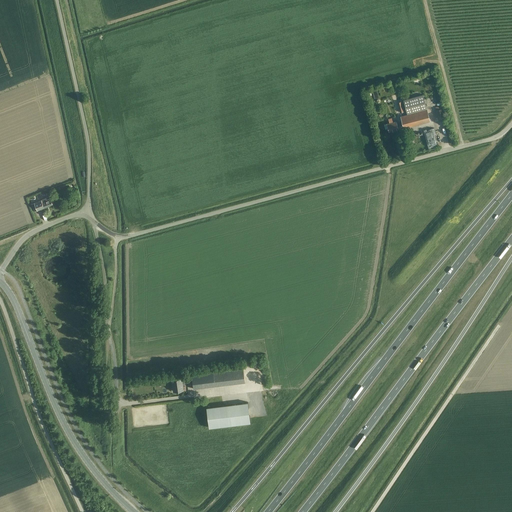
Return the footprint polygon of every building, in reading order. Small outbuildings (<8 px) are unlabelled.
[(407,114),(401,116),(404,128),(430,121),(423,94),(403,99),(407,114)] [(444,117),(442,108),(436,110),(438,119),(444,117)] [(385,129),(388,128),(389,132),(398,129),(396,121),(393,122),(392,118),(388,119),(389,123),(384,124),(385,129)] [(427,134),(429,145),(433,144),(432,138),(435,138),(432,124),(426,126),(427,134)] [(41,200),(34,202),(37,210),(53,204),(51,199),(50,196),(41,200)] [(215,365),(215,372),(239,369),(238,362),(215,365)] [(239,369),(215,372),(192,375),(194,389),(245,382),(243,368),(239,369)] [(191,382),(190,376),(186,376),(186,377),(182,378),(172,379),(173,391),(183,390),(183,384),(185,384),(185,383),(191,382)] [(250,422),(248,402),(208,407),(210,427),(250,422)]
